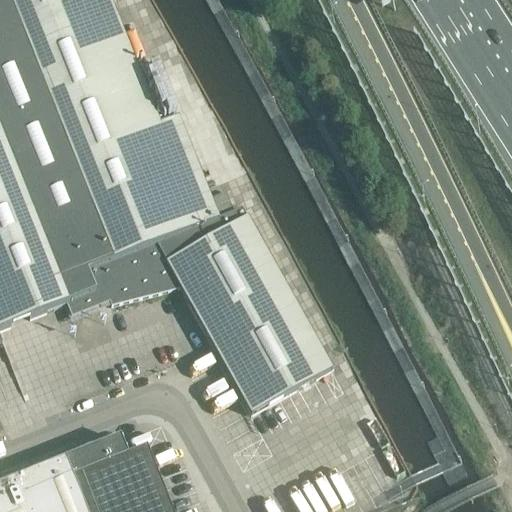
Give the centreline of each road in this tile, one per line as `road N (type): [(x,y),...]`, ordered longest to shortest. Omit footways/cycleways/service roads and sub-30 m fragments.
road 1 (motorway): [(353,0),(511,327)]
road 2 (unclassified): [(235,511),(193,430),(171,405),(139,408),(0,467)]
